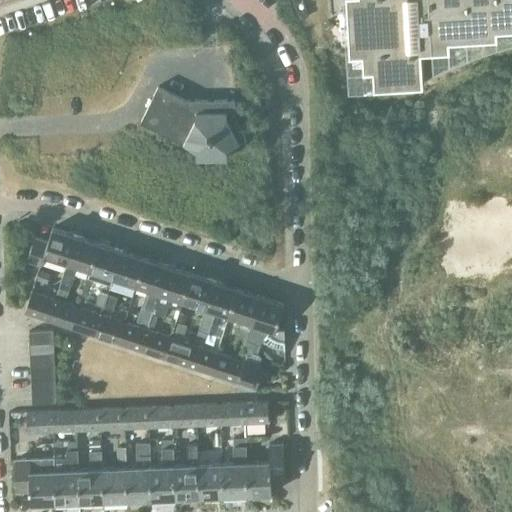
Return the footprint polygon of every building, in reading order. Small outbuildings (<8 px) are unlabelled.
[(511,0),(346,0),(350,55),(363,54),(365,87),(424,84),(422,50),(450,48),(450,39),(498,36),(498,28),(511,27),(511,0)] [(141,123),(143,124),(197,149),(197,158),(227,157),(227,148),(246,138),(235,117),(235,101),(188,101),(158,87),(141,123)] [(45,255),(66,262),(75,236),(52,229),(47,242),(34,238),(26,263),(40,268),(45,255)] [(75,265),(90,270),(98,244),(75,236),(66,262),(60,281),(69,284),(75,265)] [(90,270),(113,278),(121,252),(98,244),(90,270)] [(113,278),(136,285),(144,259),(121,252),(113,278)] [(152,315),(152,313),(168,267),(144,259),(136,285),(147,289),(141,307),(145,309),(141,321),(149,323),(152,315)] [(179,310),(182,301),(191,275),(168,267),(152,313),(165,317),(168,306),(179,310)] [(39,272),(35,281),(46,285),(49,276),(39,272)] [(182,301),(205,308),(214,282),(191,275),(182,301)] [(60,281),(56,294),(65,297),(69,284),(60,281)] [(215,311),(229,316),(237,290),(214,282),(205,308),(199,329),(208,332),(215,311)] [(238,339),(246,342),(260,298),(237,290),(229,316),(242,320),(240,327),(241,328),(238,339)] [(25,312),(47,319),(54,299),(32,291),(25,312)] [(99,292),(95,305),(103,307),(107,295),(99,292)] [(107,295),(103,307),(112,311),(116,298),(107,295)] [(260,298),(246,342),(242,354),(251,357),(255,345),(259,346),(263,342),(266,344),(269,346),(273,348),(276,349),(280,350),(285,350),(284,331),(277,329),(284,306),(260,298)] [(54,299),(47,319),(69,326),(76,306),(54,299)] [(73,328),(94,335),(101,314),(80,307),(73,328)] [(180,313),(178,320),(185,323),(188,315),(180,313)] [(101,314),(94,335),(115,342),(122,321),(101,314)] [(149,323),(149,325),(154,327),(158,317),(152,315),(149,323)] [(120,343),(140,350),(147,330),(127,323),(120,343)] [(178,323),(175,331),(184,334),(187,326),(178,323)] [(199,329),(197,335),(206,338),(208,332),(199,329)] [(30,331),(30,343),(55,342),(54,330),(30,331)] [(147,330),(140,350),(162,357),(168,337),(147,330)] [(166,359),(186,366),(193,346),(173,339),(166,359)] [(30,343),(31,355),(55,354),(55,342),(30,343)] [(193,346),(186,366),(208,373),(214,352),(193,346)] [(31,355),(31,367),(55,366),(55,354),(31,355)] [(212,374),(233,381),(240,361),(219,354),(212,374)] [(240,361),(233,381),(257,389),(263,369),(240,361)] [(31,367),(31,378),(56,377),(55,366),(31,367)] [(31,378),(32,390),(56,390),(56,377),(31,378)] [(56,390),(32,390),(32,403),(56,402),(56,390)] [(269,402),(243,403),(244,423),(269,422),(269,402)] [(244,423),(243,403),(222,403),(223,424),(244,423)] [(217,404),(195,405),(196,425),(218,424),(217,404)] [(196,425),(195,405),(175,405),(175,425),(196,425)] [(169,406),(147,407),(148,427),(170,426),(169,406)] [(148,427),(147,407),(126,408),(127,427),(148,427)] [(120,408),(99,409),(100,429),(121,428),(120,408)] [(100,429),(99,409),(78,410),(79,429),(100,429)] [(73,410),(52,411),(53,430),(74,430),(73,410)] [(53,430),(52,411),(26,411),(27,431),(53,430)] [(233,463),(221,463),(223,496),(247,495),(245,462),(244,438),(232,438),(233,463)] [(161,465),(149,466),(151,499),(175,498),(173,465),(173,454),(173,444),(172,440),(160,440),(161,465)] [(67,457),(53,457),(54,469),(54,486),(55,502),(79,501),(77,468),(76,441),(67,441),(67,450),(66,450),(67,457)] [(100,441),(88,441),(89,451),(101,450),(100,441)] [(137,466),(125,467),(127,499),(151,499),(149,466),(149,442),(136,443),(137,466)] [(187,465),(173,465),(175,498),(199,497),(197,464),(197,444),(186,445),(187,465)] [(269,462),(245,462),(247,495),(271,494),(271,481),(285,480),(283,445),(269,445),(269,462)] [(117,467),(101,468),(103,500),(127,499),(125,467),(125,446),(117,447),(117,467)] [(89,468),(77,468),(79,501),(103,500),(101,468),(101,450),(89,451),(89,468)] [(54,469),(53,457),(14,459),(15,491),(29,490),(30,503),(55,502),(54,486),(54,469)] [(221,463),(197,464),(199,497),(223,496),(221,463)]
